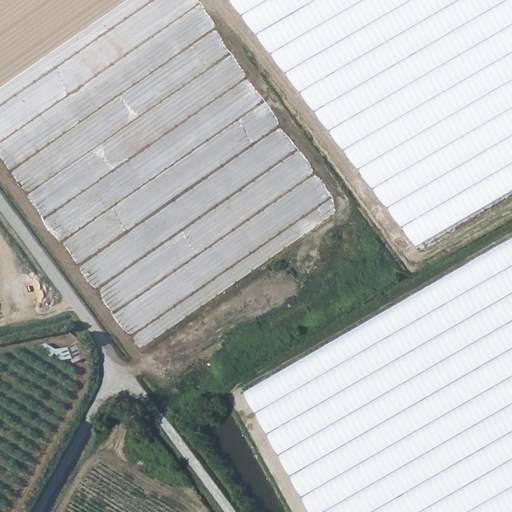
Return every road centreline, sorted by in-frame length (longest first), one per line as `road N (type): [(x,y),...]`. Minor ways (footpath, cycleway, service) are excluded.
road 1 (track): [(0,205),(225,511)]
road 2 (track): [(46,511),(125,375)]
